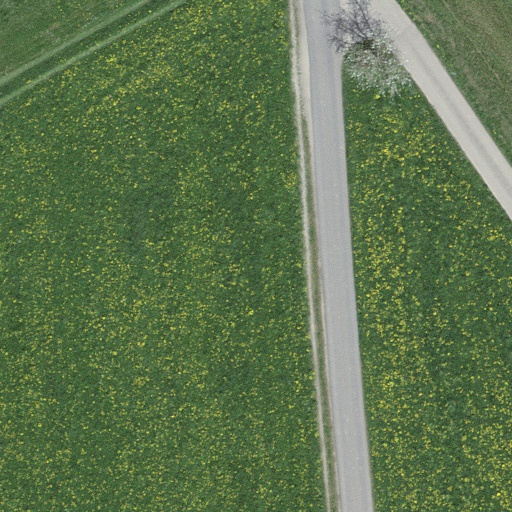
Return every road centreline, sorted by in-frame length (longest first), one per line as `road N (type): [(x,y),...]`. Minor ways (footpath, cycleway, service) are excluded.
road 1 (unclassified): [(324,0),(358,511)]
road 2 (unclassified): [(347,0),(433,98),(511,209)]
